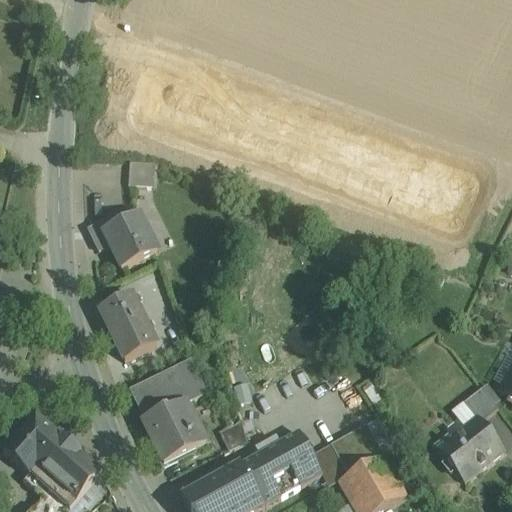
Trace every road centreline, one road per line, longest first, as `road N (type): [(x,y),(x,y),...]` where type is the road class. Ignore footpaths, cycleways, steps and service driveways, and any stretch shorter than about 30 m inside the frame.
road 1 (secondary): [(81,0),(61,121),(59,248),(86,371)]
road 2 (secondary): [(86,371),(150,511)]
